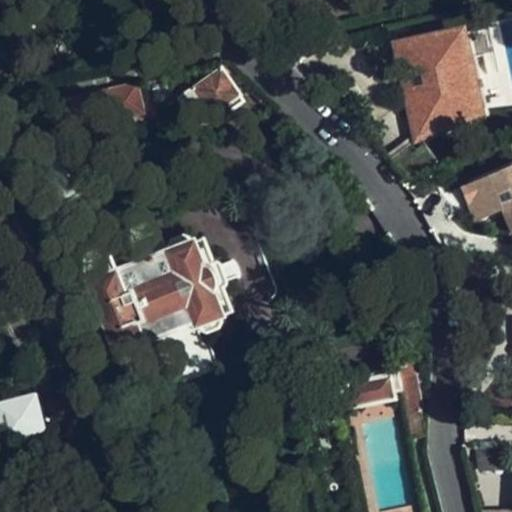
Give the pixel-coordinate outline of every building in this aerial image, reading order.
[(449,42),(388,58),(409,139),(469,124),(449,42)] [(242,96),(223,70),(182,97),(188,107),(200,99),(212,116),(213,115),(217,121),(244,101),(241,96),(242,96)] [(144,91),(143,84),(130,87),(131,94),(144,91)] [(131,94),(130,87),(56,103),(59,120),(93,113),(95,125),(149,114),(144,91),(131,94)] [(0,162),(0,163),(17,154),(0,127),(0,162)] [(373,161),(397,189),(434,173),(420,141),(373,161)] [(89,192),(65,144),(43,155),(66,203),(89,192)] [(483,219),(504,211),(511,230),(511,166),(469,185),(483,219)] [(462,184),(442,192),(450,212),(470,204),(462,184)] [(80,266),(122,375),(125,374),(127,379),(134,382),(146,377),(149,370),(147,366),(152,363),(144,343),(192,324),(194,330),(201,333),(217,327),(220,320),(218,316),(232,310),(222,286),(227,280),(220,264),(213,262),(203,238),(189,244),(187,239),(180,236),(169,240),(166,246),(168,252),(164,253),(151,219),(120,230),(134,265),(115,272),(109,255),(105,257),(103,252),(96,249),(84,254),(81,260),(82,265),(80,266)] [(475,261),(442,260),(447,275),(474,276),(475,261)] [(419,373),(417,361),(395,366),(396,373),(372,378),(362,380),(338,385),(341,401),(348,399),(349,407),(394,398),(392,390),(399,388),(409,437),(422,434),(417,410),(422,409),(415,374),(419,373)] [(0,419),(5,441),(42,432),(33,399),(0,407),(0,419)]
